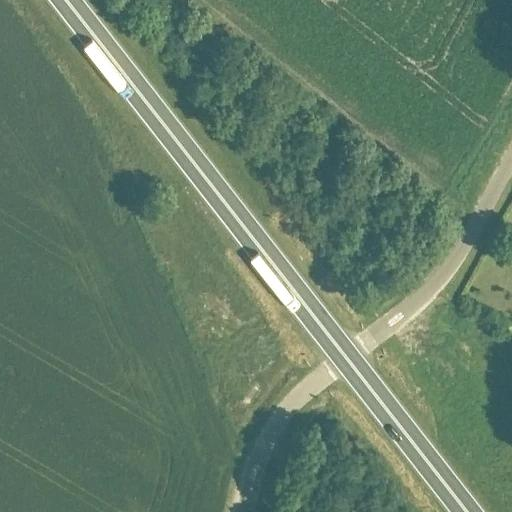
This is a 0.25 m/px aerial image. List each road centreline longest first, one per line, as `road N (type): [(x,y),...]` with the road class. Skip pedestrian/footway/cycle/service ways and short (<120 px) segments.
road 1 (trunk): [(346,358),(66,0)]
road 2 (unclassified): [(346,358),(437,280),(511,157)]
road 3 (trunk): [(466,511),(346,358)]
road 4 (unclassified): [(244,511),(259,452),(278,419),(346,358)]
